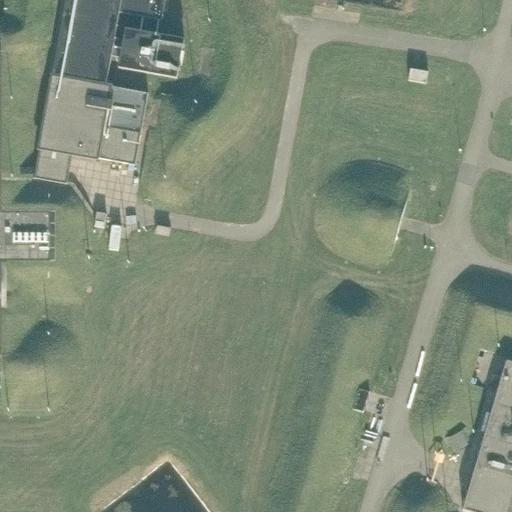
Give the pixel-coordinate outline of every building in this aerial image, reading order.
[(166,0),(67,0),(37,167),(34,167),(34,168),(19,168),(20,175),(34,175),(34,178),(68,185),(70,171),(73,154),(136,166),(142,131),(143,129),(148,97),(148,96),(149,96),(149,94),(107,86),(113,56),(121,58),(120,69),(178,79),(185,40),(127,29),(125,40),(116,38),(120,14),(163,21),(166,0)] [(2,30),(3,48),(39,48),(38,24),(2,25),(2,28),(2,30)] [(3,53),(3,50),(2,50),(2,51),(0,51),(0,356),(1,356),(3,356),(3,355),(2,355),(2,307),(2,261),(8,261),(57,261),(57,211),(2,211),(2,181),(2,179),(2,177),(2,162),(3,162),(3,159),(2,159),(2,53),(3,53)] [(251,55),(218,50),(213,80),(246,85),(251,55)] [(411,69),(409,81),(427,84),(429,72),(418,70),(413,70),(411,69)] [(179,136),(186,98),(164,94),(163,101),(157,132),(179,136)] [(404,213),(405,208),(407,202),(407,201),(406,202),(404,212),(402,211),(371,202),(364,224),(372,227),(396,233),(397,234),(394,243),(394,244),(395,244),(398,235),(398,234),(399,232),(399,230),(401,223),(403,217),(404,213)] [(95,227),(105,228),(108,214),(98,213),(95,227)] [(171,229),(158,227),(156,234),(170,237),(171,229)] [(1,377),(1,379),(43,379),(43,356),(3,356),(1,356),(1,367),(1,373),(1,377)] [(511,511),(511,362),(507,361),(468,492),(463,511),(466,511),(511,511)] [(367,403),(370,392),(366,391),(360,389),(354,409),(361,412),(364,413),(367,403)] [(462,432),(448,439),(453,451),(468,444),(462,432)] [(436,453),(434,461),(437,462),(438,462),(439,462),(442,463),(444,456),(436,453)] [(433,474),(430,473),(428,480),(436,482),(438,476),(435,475),(434,475),(433,474)]
